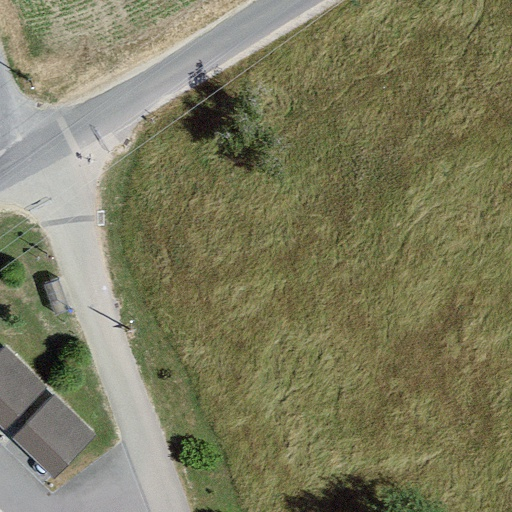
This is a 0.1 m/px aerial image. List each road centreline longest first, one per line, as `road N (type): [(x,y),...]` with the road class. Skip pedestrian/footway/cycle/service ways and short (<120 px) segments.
road 1 (residential): [(27,151),(152,511)]
road 2 (unclassified): [(27,151),(287,0)]
